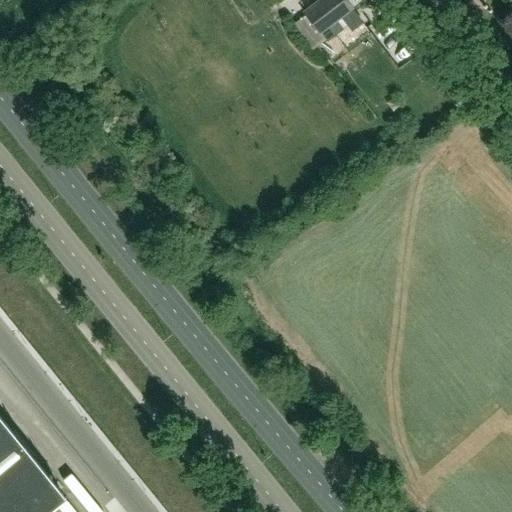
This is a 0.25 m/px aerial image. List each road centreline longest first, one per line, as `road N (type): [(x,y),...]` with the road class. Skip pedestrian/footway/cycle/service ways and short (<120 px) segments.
road 1 (primary): [(344,511),(0,94)]
road 2 (primary): [(0,164),(283,511)]
road 3 (unclassified): [(511,90),(428,0)]
